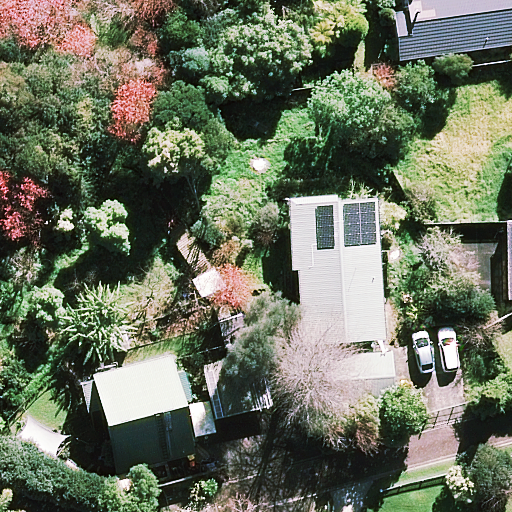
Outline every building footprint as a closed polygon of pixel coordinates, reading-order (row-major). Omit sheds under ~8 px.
[(511,0),(392,0),(395,16),(386,17),(393,63),(511,45),(511,0)] [(367,194),(284,203),(298,346),(381,337),(367,194)] [(258,408),(245,350),(199,361),(212,419),(258,408)] [(391,398),(387,352),(341,356),(344,401),(391,398)] [(189,452),(162,354),(75,378),(84,413),(95,410),(113,473),(189,452)] [(27,408),(8,439),(47,463),(66,432),(27,408)]
